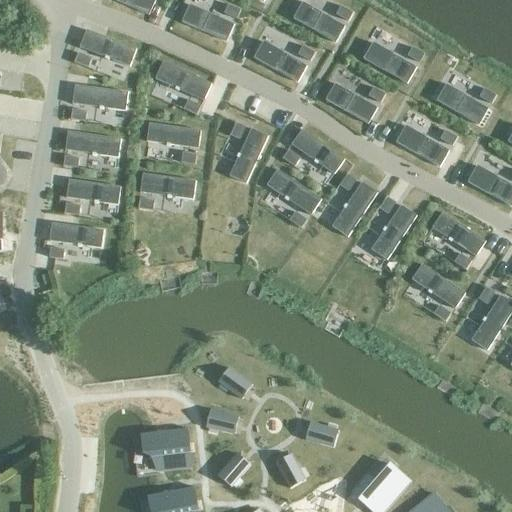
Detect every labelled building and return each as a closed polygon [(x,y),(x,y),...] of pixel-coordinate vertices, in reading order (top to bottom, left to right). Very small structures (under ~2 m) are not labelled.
[(111,0),(148,17),(155,0),(111,0)] [(344,28),(302,4),(292,20),(335,44),(344,28)] [(234,26),(189,6),(181,24),(226,43),(234,26)] [(236,20),(240,11),(228,6),(224,15),(236,20)] [(347,23),(352,14),(340,8),(335,16),(347,23)] [(136,51),(86,32),(79,49),(105,59),(104,60),(108,62),(108,61),(129,69),(136,51)] [(306,68),(263,43),(254,60),(297,84),(306,68)] [(416,69),(372,45),(363,61),(406,86),(416,69)] [(314,54),(302,47),(297,56),(309,63),(314,54)] [(419,64),(424,56),(412,49),(407,57),(419,64)] [(88,69),(91,60),(78,55),(75,64),(88,69)] [(211,86),(162,64),(155,81),(175,90),(174,91),(178,93),(178,92),(203,103),(211,86)] [(377,110),(335,85),(325,101),(367,126),(377,110)] [(488,111),(445,86),(436,102),(478,127),(488,111)] [(125,113),(127,94),(74,87),(72,106),(99,109),(99,111),(103,111),(103,110),(125,113)] [(380,104),(385,96),(373,89),(368,97),(380,104)] [(491,105),(496,97),(484,90),(479,99),(491,105)] [(200,108),(188,102),(184,111),(196,117),(200,108)] [(85,123),(86,113),(72,111),(71,121),(85,123)] [(198,151),(200,133),(149,125),(146,143),(166,146),(166,148),(169,148),(170,147),(198,151)] [(239,141),(245,129),(236,125),(230,137),(239,141)] [(448,152),(405,128),(396,144),(439,169),(448,152)] [(245,185),(267,138),(251,130),(239,156),(238,155),(236,159),(237,160),(229,178),(245,185)] [(334,176),(344,161),(301,132),(291,147),(314,163),(313,164),(316,166),(317,165),(334,176)] [(444,132),(440,140),(452,147),(456,139),(444,132)] [(118,160),(120,141),(67,133),(65,152),(92,156),(92,157),(95,158),(95,157),(118,160)] [(0,140),(0,201),(7,196),(12,178),(0,161),(3,141),(0,140)] [(294,168),(300,160),(288,152),(283,160),(294,168)] [(194,166),(196,157),(182,155),(181,164),(194,166)] [(77,169),(78,160),(65,158),(63,167),(77,169)] [(511,206),(511,187),(477,168),(468,184),(511,208),(511,206)] [(321,201),(277,171),(266,187),(285,200),(284,201),(287,203),(288,202),(310,217),(321,201)] [(192,202),(195,183),(142,176),(140,194),(167,198),(166,199),(170,200),(170,199),(192,202)] [(348,193),(356,182),(347,176),(340,188),(348,193)] [(117,207),(120,189),(68,182),(65,200),(93,204),(93,205),(97,206),(97,204),(117,207)] [(347,239),(377,195),(361,184),(346,207),(345,206),(343,209),(344,210),(331,229),(347,239)] [(387,216),(395,205),(387,199),(379,211),(387,216)] [(152,212),(153,202),(140,201),(138,210),(152,212)] [(78,217),(80,207),(66,205),(65,215),(78,217)] [(386,262),(416,218),(400,207),(385,230),(384,229),(382,232),(383,233),(371,252),(386,262)] [(301,230),(306,221),(295,214),(289,222),(301,230)] [(485,243),(442,214),(431,230),(448,241),(447,242),(450,244),(451,243),(475,258),(485,243)] [(101,250),(103,232),(52,225),(49,243),(77,247),(77,248),(81,249),(81,248),(101,250)] [(63,261),(64,251),(50,250),(49,259),(63,261)] [(471,263),(459,255),(454,264),(465,271),(471,263)] [(464,295),(421,266),(411,281),(428,293),(427,294),(430,296),(431,295),(454,311),(464,295)] [(487,306),(494,295),(486,289),(478,301),(487,306)] [(487,352),(511,312),(511,305),(500,297),(485,320),(484,319),(482,323),(483,323),(471,342),(487,352)] [(450,315),(439,307),(433,316),(445,323),(450,315)] [(227,369),(217,382),(237,397),(247,383),(227,369)] [(208,411),(205,428),(228,433),(232,416),(208,411)] [(315,425),(310,442),(333,448),(338,432),(315,425)] [(185,430),(141,435),(144,455),(156,453),(158,471),(189,468),(185,430)] [(233,459),(217,477),(230,489),(246,470),(233,459)] [(292,462),(277,470),(289,491),(304,483),(292,462)] [(366,475),(349,494),(370,511),(381,511),(408,481),(388,464),(374,481),(366,475)] [(196,511),(191,488),(148,497),(151,511),(196,511)] [(447,511),(433,494),(410,511),(447,511)]
